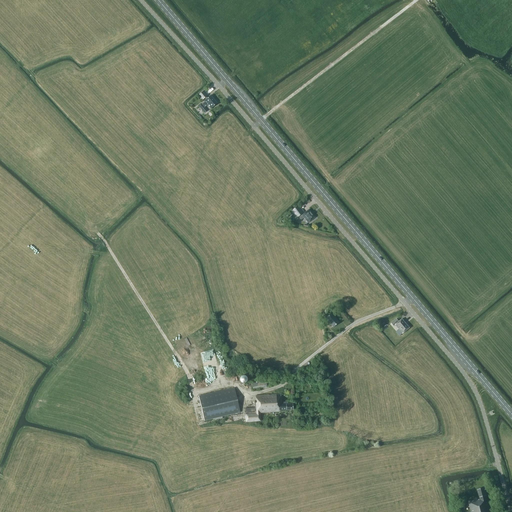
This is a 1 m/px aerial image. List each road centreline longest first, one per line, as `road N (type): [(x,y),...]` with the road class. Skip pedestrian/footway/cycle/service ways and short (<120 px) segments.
road 1 (unclassified): [(511,511),(474,390),(404,303)]
road 2 (primary): [(413,299),(261,120)]
road 3 (unclassified): [(404,303),(253,126)]
road 4 (unclassified): [(264,391),(284,384),(351,324),(404,303)]
road 5 (primary): [(511,414),(413,299)]
